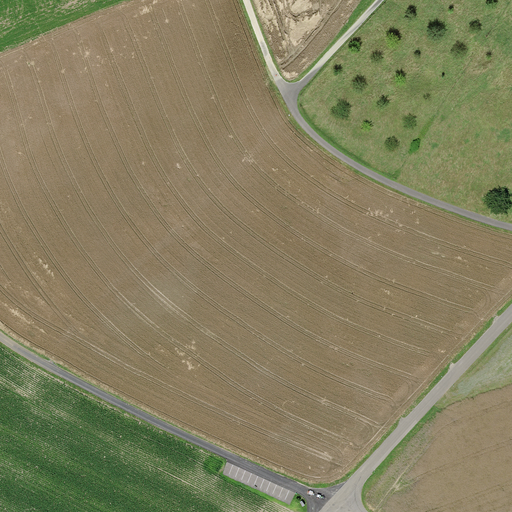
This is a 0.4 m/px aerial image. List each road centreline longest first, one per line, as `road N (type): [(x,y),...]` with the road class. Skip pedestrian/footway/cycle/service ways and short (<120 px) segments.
road 1 (track): [(0,332),(216,450),(359,511)]
road 2 (track): [(511,223),(413,193),(329,148),(300,120),(245,0)]
road 3 (tertiary): [(511,310),(326,511)]
road 4 (track): [(288,94),(378,0)]
